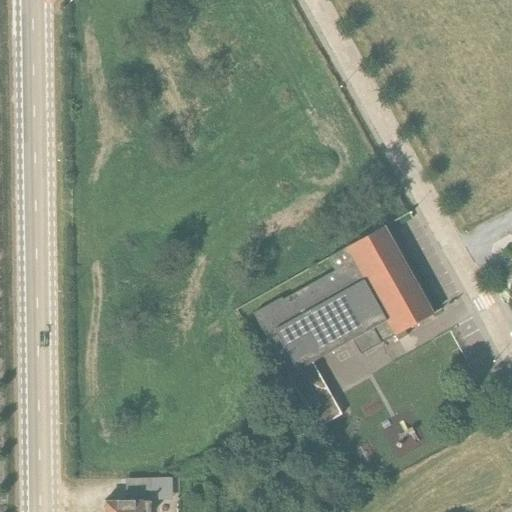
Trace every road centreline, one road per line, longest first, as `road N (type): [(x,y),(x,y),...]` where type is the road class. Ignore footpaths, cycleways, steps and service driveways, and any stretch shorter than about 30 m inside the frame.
road 1 (primary): [(39,511),(31,0)]
road 2 (residential): [(314,0),(511,351)]
